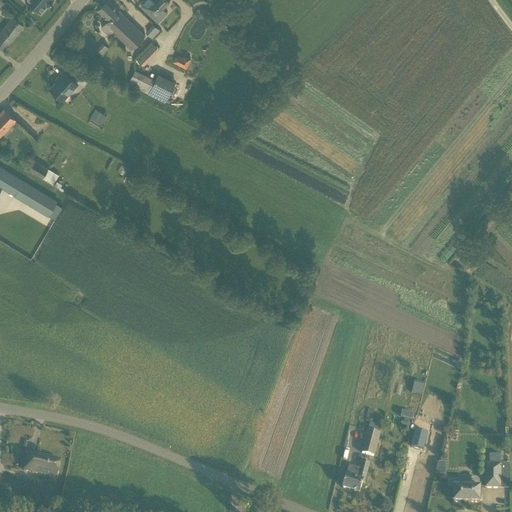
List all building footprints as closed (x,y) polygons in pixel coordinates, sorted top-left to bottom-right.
[(24,0),(24,1),(40,13),(46,6),(47,7),(53,0),(52,0),(24,0)] [(108,0),(106,0),(97,9),(108,20),(105,23),(111,28),(110,29),(117,36),(131,50),(134,47),(142,38),(145,36),(118,10),(114,6),(108,0)] [(163,8),(170,1),(168,0),(154,0),(145,10),(158,22),(167,12),(163,8)] [(23,25),(13,17),(0,32),(0,46),(3,49),(23,25)] [(154,37),(161,29),(157,25),(149,33),(154,37)] [(152,40),(136,57),(144,65),(161,47),(152,40)] [(177,54),(173,62),(186,68),(191,59),(183,55),(182,57),(177,54)] [(156,80),(135,69),(128,83),(165,102),(175,82),(159,74),(156,80)] [(78,83),(63,70),(57,77),(58,78),(50,88),(63,100),(78,83)] [(0,134),(15,119),(4,109),(0,112),(0,134)] [(106,115),(95,109),(90,117),(101,124),(106,115)] [(54,128),(54,124),(44,122),(44,133),(61,133),(61,128),(54,128)] [(26,169),(53,184),(58,174),(32,158),(26,169)] [(78,161),(74,158),(62,173),(68,178),(71,174),(69,173),(78,161)] [(0,190),(2,188),(55,219),(63,206),(0,167),(0,190)] [(415,382),(412,393),(421,395),(423,384),(415,382)] [(372,422),(375,410),(370,409),(367,421),(372,422)] [(402,411),(400,417),(412,420),(414,414),(402,411)] [(368,431),(362,454),(374,457),(380,434),(368,431)] [(414,435),(411,446),(421,449),(424,438),(414,435)] [(61,461),(28,454),(24,471),(57,478),(61,461)] [(364,484),(366,474),(369,464),(362,462),(360,469),(350,467),(349,471),(347,477),(346,477),(343,489),(359,493),(362,484),(364,484)] [(500,466),(486,465),(485,489),(500,489),(500,466)] [(470,483),(457,483),(457,481),(448,481),(448,488),(454,488),(453,503),(463,503),(464,503),(464,501),(468,501),(468,503),(469,503),(479,503),(480,488),(479,488),(479,483),(479,482),(478,481),(478,480),(477,480),(476,479),(475,479),(474,479),(473,479),(472,479),(472,480),(471,480),(471,481),(470,482),(470,483)] [(46,511),(48,497),(38,496),(35,511),(46,511)]
